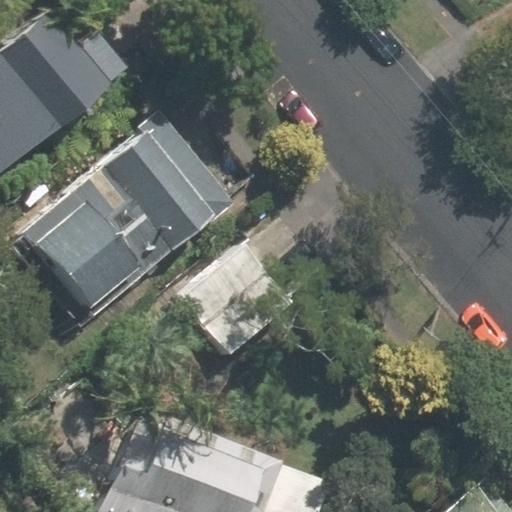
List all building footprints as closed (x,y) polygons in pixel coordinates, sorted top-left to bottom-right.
[(97,16),(80,31),(54,0),(41,0),(0,34),(0,174),(118,76),(135,62),(97,16)] [(223,211),(150,118),(20,221),(93,314),(223,211)] [(295,295),(246,234),(180,288),(229,348),(295,295)] [(327,511),(339,479),(130,407),(94,511),(327,511)] [(511,511),(511,496),(503,504),(482,477),(436,511),(511,511)]
